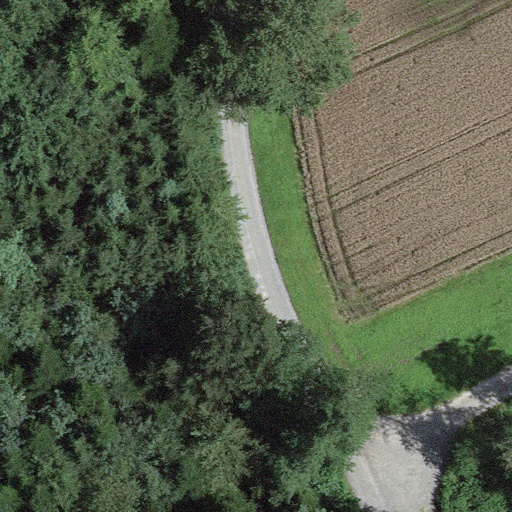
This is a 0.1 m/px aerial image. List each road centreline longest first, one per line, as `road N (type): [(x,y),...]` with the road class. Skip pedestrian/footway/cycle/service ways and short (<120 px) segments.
road 1 (track): [(219,0),(232,175),(259,277),(300,383),(368,511)]
road 2 (track): [(356,487),(438,424),(511,384)]
